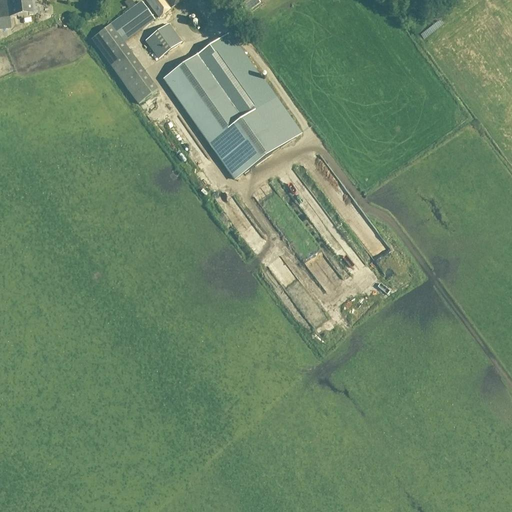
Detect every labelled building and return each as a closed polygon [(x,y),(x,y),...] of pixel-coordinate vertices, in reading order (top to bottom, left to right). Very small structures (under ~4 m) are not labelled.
[(0,0),(0,20),(9,19),(6,0),(0,0)] [(6,0),(9,19),(35,16),(33,0),(6,0)] [(145,0),(159,18),(183,0),(145,0)] [(244,0),(237,6),(244,15),(259,4),(255,0),(244,0)] [(391,0),(393,5),(407,0),(410,0),(414,8),(434,1),(433,0),(391,0)] [(124,4),(129,12),(136,8),(130,1),(124,4)] [(156,62),(168,53),(183,42),(169,23),(142,43),(156,62)] [(103,26),(92,36),(105,51),(116,42),(103,26)] [(301,136),(275,100),(229,35),(164,81),(236,182),(301,136)] [(148,96),(148,104),(158,105),(158,96),(148,96)] [(335,206),(349,197),(332,170),(322,176),(324,179),(320,182),(335,206)] [(272,263),(301,302),(310,294),(282,256),(272,263)]
